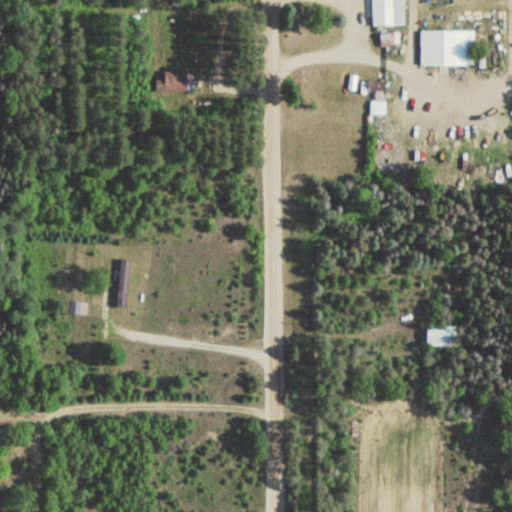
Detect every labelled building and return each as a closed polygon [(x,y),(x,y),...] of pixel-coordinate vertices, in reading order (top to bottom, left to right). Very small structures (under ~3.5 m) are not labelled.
[(401,25),(400,0),(368,0),(368,26),(401,25)] [(463,29),(416,29),(416,65),(463,65),(463,29)] [(381,114),(381,102),(367,102),(367,114),(381,114)] [(129,260),(116,259),(113,306),(126,307),(129,260)] [(85,314),(85,302),(60,302),(60,314),(85,314)] [(423,346),(458,346),(458,326),(423,326),(423,346)]
